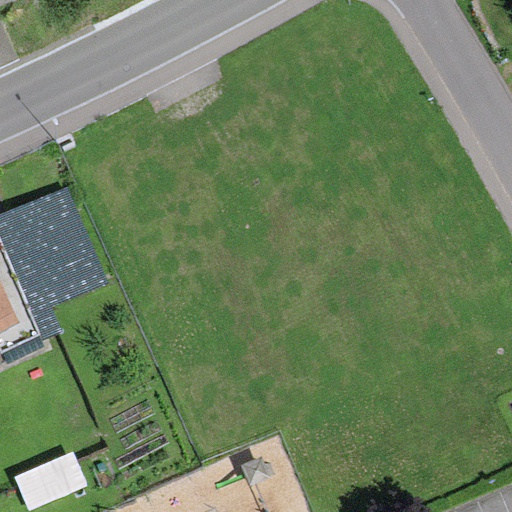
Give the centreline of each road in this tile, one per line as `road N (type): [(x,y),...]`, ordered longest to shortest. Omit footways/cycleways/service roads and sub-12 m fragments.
road 1 (tertiary): [(218,0),(0,110)]
road 2 (residential): [(511,156),(427,0)]
